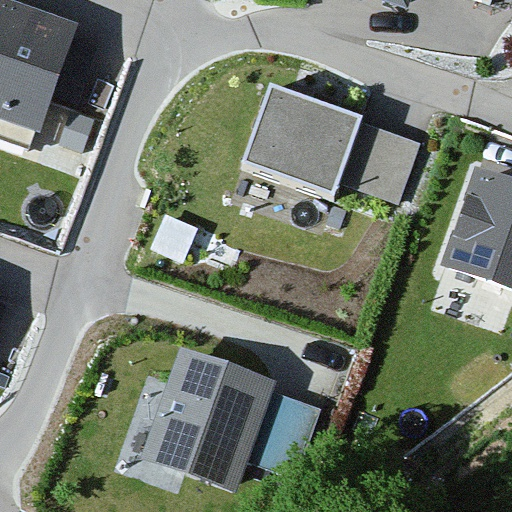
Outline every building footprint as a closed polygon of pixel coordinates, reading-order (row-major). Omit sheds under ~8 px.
[(348,0),(408,21),(415,0),(348,0)] [(496,0),(464,0),(494,10),(496,0)] [(8,11),(0,32),(0,129),(39,143),(55,104),(74,46),(78,37),(8,11)] [(99,54),(74,46),(55,104),(80,112),(99,54)] [(363,127),(269,95),(242,175),(336,207),(341,193),(363,127)] [(422,147),(363,127),(341,193),(400,213),(422,147)] [(511,191),(476,178),(440,277),(511,302),(511,191)] [(197,234),(164,221),(151,255),(184,267),(197,234)] [(276,391),(182,357),(142,468),(236,502),(248,470),(272,397),(276,391)] [(320,413),(272,397),(248,470),(296,485),(320,413)]
